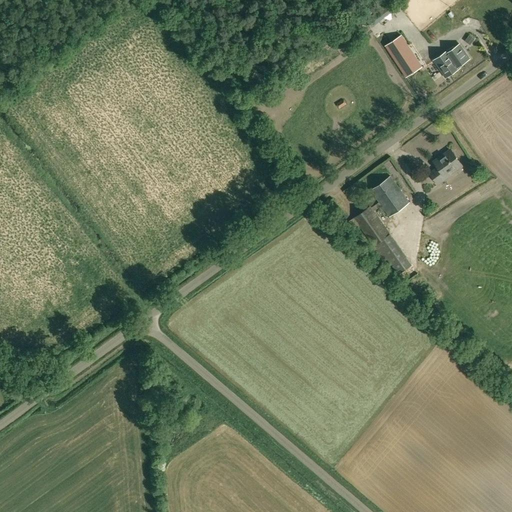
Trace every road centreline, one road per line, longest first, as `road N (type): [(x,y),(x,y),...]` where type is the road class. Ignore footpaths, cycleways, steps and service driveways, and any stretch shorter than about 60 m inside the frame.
road 1 (unclassified): [(142,321),(511,51)]
road 2 (unclassified): [(366,511),(142,321)]
road 3 (unclassified): [(0,425),(142,321)]
